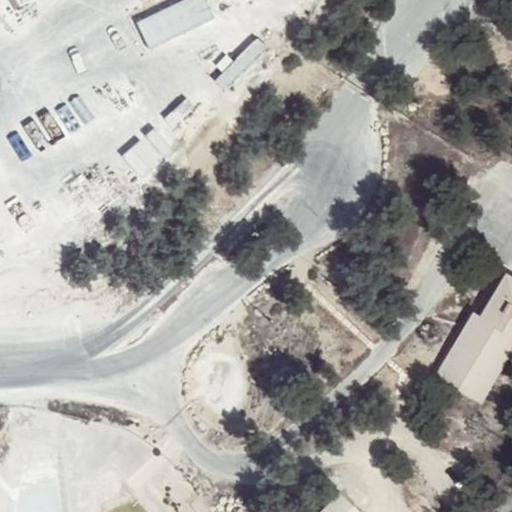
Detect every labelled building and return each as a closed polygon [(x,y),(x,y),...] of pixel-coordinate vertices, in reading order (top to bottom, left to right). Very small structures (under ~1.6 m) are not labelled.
[(205,0),(183,0),(135,22),(148,49),(214,18),(205,0)] [(220,75),(230,85),(271,44),(261,34),(220,75)] [(146,175),(177,147),(157,125),(126,153),(146,175)] [(511,274),(508,272),(482,318),(476,329),(464,323),(436,373),(482,400),(511,347),(511,274)] [(471,311),(464,323),(476,329),(482,318),(471,311)] [(358,511),(337,493),(319,511),(358,511)]
